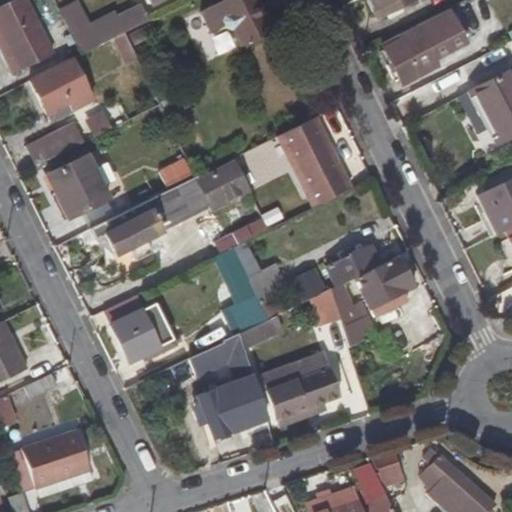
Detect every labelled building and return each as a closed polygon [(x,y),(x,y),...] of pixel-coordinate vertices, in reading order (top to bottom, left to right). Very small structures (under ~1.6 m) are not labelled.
[(0,49),(11,73),(51,53),(23,0),(12,0),(0,6),(0,30),(4,37),(0,39),(0,49)] [(239,48),(268,33),(272,26),(266,13),(259,11),(254,0),(229,0),(200,15),(207,32),(220,26),(223,30),(231,32),(239,48)] [(365,0),(376,20),(415,0),(365,0)] [(115,18),(123,34),(147,22),(140,6),(115,18)] [(436,59),(468,42),(451,9),(379,45),(399,87),(440,67),(436,59)] [(128,35),(133,47),(157,35),(151,23),(128,35)] [(55,121),(90,104),(69,61),(25,82),(44,117),(52,114),(55,121)] [(494,146),(511,136),(511,89),(505,76),(469,94),(494,146)] [(188,107),(183,95),(159,106),(165,119),(188,107)] [(98,107),(106,126),(130,118),(121,99),(98,107)] [(44,117),(47,124),(55,121),(52,114),(44,117)] [(311,209),(350,189),(314,118),(275,138),(311,209)] [(25,146),(36,167),(82,144),(72,124),(25,146)] [(43,177),(74,238),(89,230),(113,218),(83,157),(43,177)] [(232,159),(195,177),(167,191),(113,218),(89,230),(94,243),(105,238),(114,257),(127,251),(133,263),(151,253),(145,242),(160,234),(160,232),(207,208),(211,213),(249,193),(232,159)] [(185,159),(157,173),(167,191),(195,177),(185,159)] [(511,179),(474,199),(493,237),(502,234),(511,228),(511,179)] [(506,241),(511,238),(511,228),(502,234),(506,241)] [(274,266),(258,272),(243,242),(230,249),(265,321),(272,318),(279,314),(269,294),(279,289),(277,285),(282,282),(274,266)] [(367,244),(323,266),(333,287),(341,284),(353,279),(378,265),(367,244)] [(265,321),(230,249),(212,258),(235,305),(230,307),(242,332),(265,321)] [(368,310),(412,289),(397,257),(378,265),(353,279),(368,310)] [(328,292),(337,321),(347,347),(372,337),(365,318),(357,323),(341,284),(333,287),(328,292)] [(306,301),(316,328),(337,321),(328,292),(306,301)] [(140,358),(143,364),(175,347),(153,304),(108,327),(127,364),(140,358)] [(272,318),(265,321),(242,332),(238,334),(244,349),(280,333),(272,318)] [(0,381),(25,369),(3,323),(0,324),(0,381)] [(196,397),(211,441),(264,421),(236,336),(188,359),(195,373),(207,367),(210,372),(228,363),(234,383),(196,397)] [(321,354),(259,377),(265,393),(326,371),(321,354)] [(322,406),(336,400),(326,371),(265,393),(275,423),(322,406)] [(28,401),(55,388),(49,375),(23,388),(28,401)] [(0,428),(2,436),(17,431),(5,396),(0,399),(0,428)] [(278,430),(324,413),(322,406),(275,423),(278,430)] [(35,488),(89,472),(77,433),(21,451),(35,488)] [(426,496),(444,511),(483,511),(493,502),(438,455),(437,456),(428,450),(421,460),(427,466),(421,473),(435,485),(426,496)] [(379,485),(400,477),(393,453),(372,461),(379,485)] [(369,511),(391,511),(369,466),(352,473),(369,511)] [(306,511),(358,511),(350,490),(305,507),(306,511)] [(7,499),(10,511),(28,511),(22,493),(7,499)]
